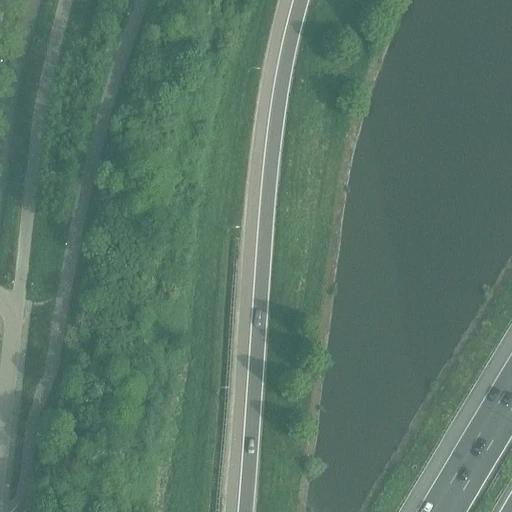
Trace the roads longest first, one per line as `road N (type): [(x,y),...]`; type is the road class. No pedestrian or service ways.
road 1 (motorway): [(302,0),(276,142),(247,511)]
road 2 (unclassified): [(0,454),(21,312)]
road 3 (motorway): [(511,397),(442,511)]
